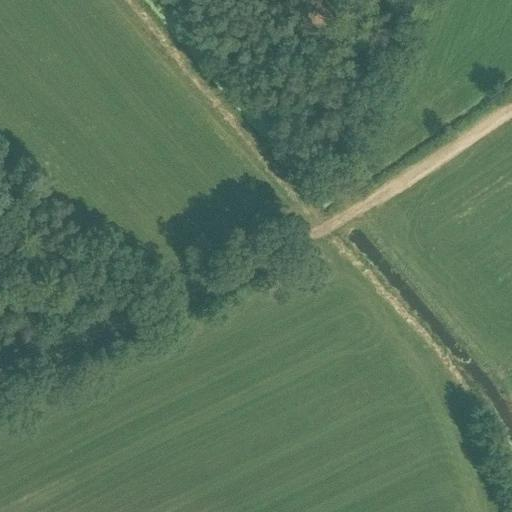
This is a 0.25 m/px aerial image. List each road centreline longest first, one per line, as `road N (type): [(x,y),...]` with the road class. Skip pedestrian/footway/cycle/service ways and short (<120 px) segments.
road 1 (track): [(511,107),(330,228),(0,388)]
road 2 (track): [(125,0),(317,235)]
